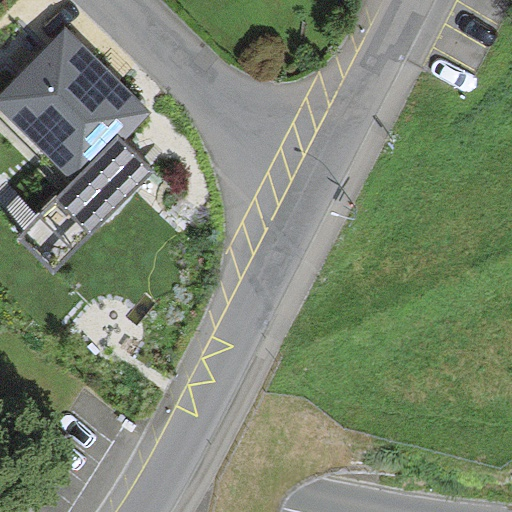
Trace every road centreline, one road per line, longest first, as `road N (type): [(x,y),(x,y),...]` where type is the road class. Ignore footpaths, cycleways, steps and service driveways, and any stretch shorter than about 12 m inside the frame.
road 1 (residential): [(143,511),(315,181)]
road 2 (primary): [(0,416),(187,490),(277,511)]
road 3 (residential): [(115,0),(315,181)]
road 4 (residential): [(315,181),(408,0)]
